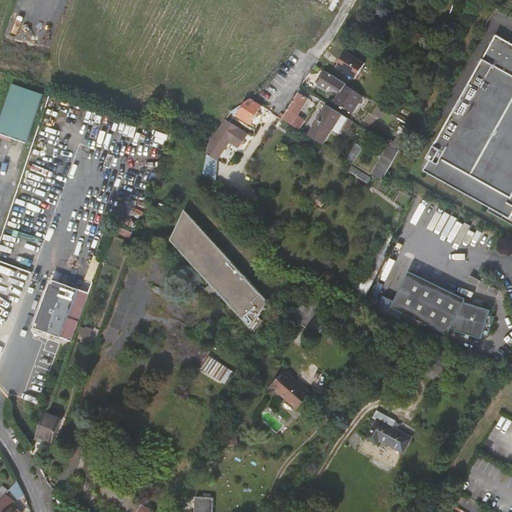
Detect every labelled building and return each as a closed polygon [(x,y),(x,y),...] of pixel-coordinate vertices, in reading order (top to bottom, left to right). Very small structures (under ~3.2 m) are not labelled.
[(419,168),(421,170),(416,181),(501,226),(507,215),(509,216),(511,210),(511,60),(482,44),(419,168)] [(365,63),(346,51),(336,66),(355,78),(365,63)] [(354,89),(326,71),(318,84),(327,90),(331,85),(334,87),(328,97),(342,107),(354,89)] [(46,95),(15,85),(0,128),(0,133),(30,143),(46,95)] [(298,92),(282,117),(299,129),(304,120),(296,115),(307,98),(298,92)] [(262,105),(250,97),(231,111),(250,124),(262,105)] [(354,120),(329,104),(310,136),(315,140),(323,145),(332,131),(338,135),(343,127),(347,130),(354,120)] [(223,123),(212,144),(208,157),(219,163),(231,141),(241,147),(247,135),(223,123)] [(371,184),(378,188),(397,155),(385,148),(367,181),(371,184)] [(208,157),(201,178),(211,186),(219,163),(208,157)] [(177,251),(240,323),(248,333),(255,322),(265,305),(258,297),(188,216),(187,214),(183,220),(170,244),(174,248),(177,251)] [(414,268),(394,303),(449,334),(454,327),(457,329),(456,330),(482,342),(484,337),(488,339),(497,321),(492,319),(494,314),(468,302),(469,299),(414,268)] [(365,296),(376,276),(366,270),(355,290),(365,296)] [(82,285),(55,276),(38,323),(65,333),(82,285)] [(321,311),(309,304),(297,322),(309,330),(321,311)] [(255,322),(248,333),(253,339),(260,327),(255,322)] [(424,377),(431,364),(427,362),(420,374),(424,377)] [(195,377),(200,380),(208,368),(202,364),(195,377)] [(447,374),(431,364),(424,377),(439,386),(447,374)] [(208,368),(200,380),(222,393),(229,380),(208,368)] [(272,400),(285,380),(283,379),(268,397),(272,400)] [(310,402),(285,380),(272,400),(277,405),(279,402),(297,417),(310,402)] [(63,422),(47,415),(38,438),(49,442),(55,444),(63,422)] [(367,438),(369,439),(378,445),(379,440),(392,448),(403,454),(411,439),(403,435),(383,423),(378,420),(367,438)] [(38,438),(36,442),(47,447),(49,442),(38,438)] [(0,499),(0,511),(20,511),(22,511),(18,507),(16,509),(13,505),(16,501),(7,492),(0,499)] [(212,511),(214,497),(196,496),(194,511),(212,511)] [(140,511),(147,511),(153,505),(147,501),(140,511)]
